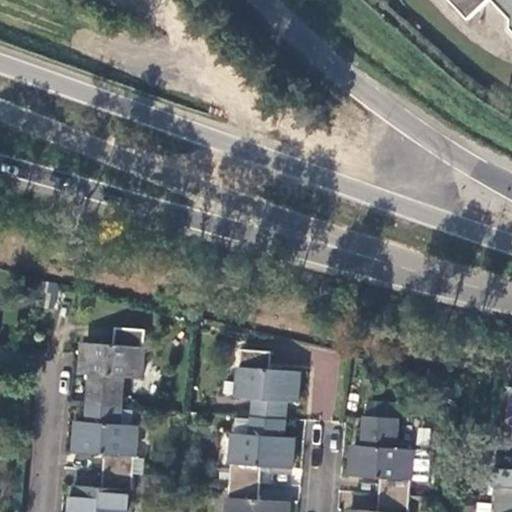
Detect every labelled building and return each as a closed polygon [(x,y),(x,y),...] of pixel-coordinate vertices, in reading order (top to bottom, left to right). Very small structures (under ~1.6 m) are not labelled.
[(511,0),(451,0),(468,18),(488,0),(493,0),(511,20),(511,28),(511,0)] [(95,404),(124,407),(127,375),(144,376),(147,329),(117,326),(116,344),(87,341),(82,403),(95,404)] [(254,401),(253,417),(284,420),(285,403),(298,404),(300,373),(270,371),(271,352),(242,350),(238,399),(254,401)] [(123,423),(124,407),(95,404),(93,421),(81,420),(78,452),(108,455),(107,471),(137,473),(140,425),(123,423)] [(414,479),(416,449),(398,448),(400,419),(369,416),(367,445),(357,444),(354,476),(384,478),(383,496),(413,498),(414,479)] [(284,420),(253,417),(252,434),(236,432),(232,480),(262,482),(263,466),(293,469),(296,437),(282,436),(284,420)] [(429,450),(416,449),(414,479),(431,480),(433,455),(429,450)] [(494,505),(511,506),(511,457),(498,456),(494,505)] [(134,511),(137,473),(107,471),(106,486),(76,484),(73,511),(134,511)] [(261,499),(262,482),(232,480),(229,511),(290,511),(291,501),(261,499)] [(411,511),(413,498),(383,496),(381,511),(368,511),(352,511),(351,511),(411,511)]
